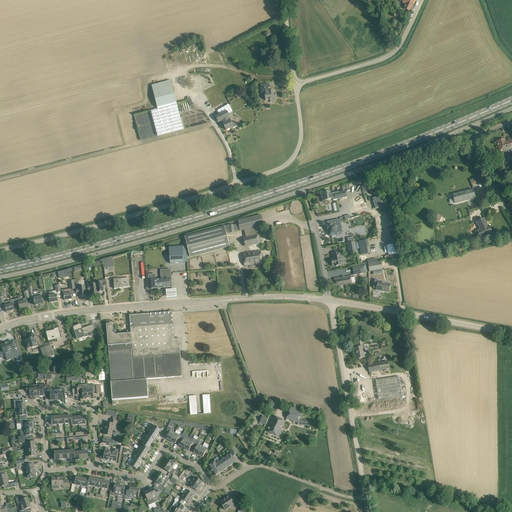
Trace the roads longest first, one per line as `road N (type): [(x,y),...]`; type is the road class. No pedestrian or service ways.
road 1 (primary): [(0,269),(232,205),(511,99)]
road 2 (unclassified): [(0,249),(278,169),(300,137),(295,85)]
road 3 (tertiary): [(329,300),(97,308),(0,328)]
road 4 (track): [(213,123),(0,179)]
road 5 (unclassified): [(366,495),(329,300)]
road 6 (tertiary): [(511,333),(329,300)]
road 7 (track): [(0,116),(172,72)]
road 8 (residential): [(212,489),(265,466),(345,496),(366,495)]
road 9 (unclassified): [(295,85),(393,52),(421,0)]
road 10 (residential): [(48,471),(47,410),(91,409),(96,466)]
road 11 (residential): [(212,489),(196,465),(164,451),(144,477),(96,466)]
road 12 (residential): [(511,217),(475,142),(511,121)]
